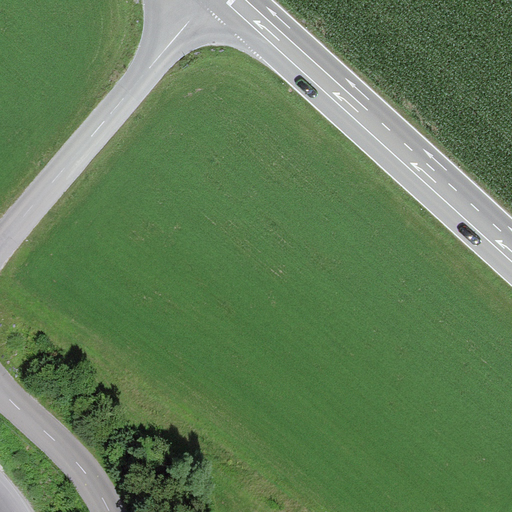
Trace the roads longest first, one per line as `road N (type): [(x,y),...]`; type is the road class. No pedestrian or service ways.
road 1 (secondary): [(511,253),(241,0)]
road 2 (unclassified): [(0,244),(196,0)]
road 3 (unclassified): [(102,511),(76,463),(0,386)]
